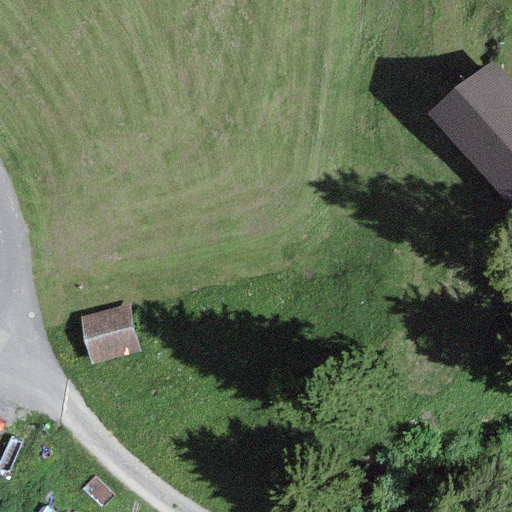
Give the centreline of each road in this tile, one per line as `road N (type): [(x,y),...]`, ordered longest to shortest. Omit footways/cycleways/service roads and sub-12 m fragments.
road 1 (unclassified): [(0,344),(181,511)]
road 2 (unclassified): [(0,199),(13,243),(11,293),(0,319)]
